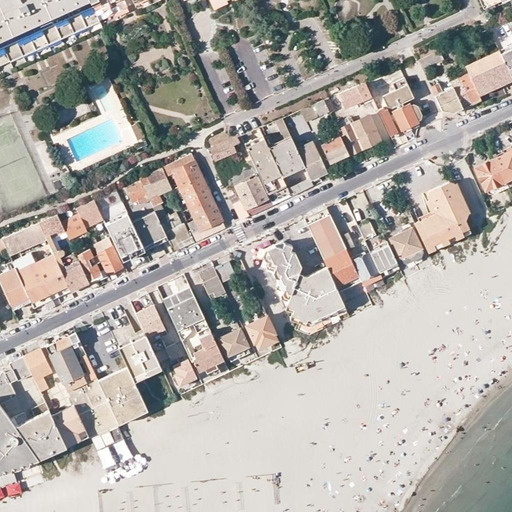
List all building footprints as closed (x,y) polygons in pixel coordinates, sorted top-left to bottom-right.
[(0,0),(0,64),(99,20),(96,14),(89,0),(0,0)] [(89,0),(96,14),(104,11),(106,15),(112,12),(110,8),(118,4),(120,8),(126,5),(123,0),(132,0),(133,2),(138,0),(89,0)] [(209,0),(214,9),(232,0),(209,0)] [(511,18),(497,25),(500,32),(511,26),(511,18)] [(267,28),(275,33),(280,26),(273,21),(267,28)] [(507,50),(511,47),(511,43),(498,50),(500,53),(507,50)] [(511,47),(507,50),(500,53),(500,54),(510,75),(511,77),(511,75),(511,47)] [(467,70),(500,54),(500,53),(498,50),(498,49),(464,65),(467,70)] [(418,59),(421,67),(435,61),(431,54),(418,59)] [(510,75),(500,54),(467,70),(468,73),(476,90),(510,75)] [(476,90),(468,73),(449,81),(452,86),(442,91),(438,83),(430,86),(441,109),(442,110),(445,110),(448,110),(450,111),(452,112),(480,99),(479,96),(476,90)] [(510,75),(476,90),(479,96),(511,79),(511,77),(510,75)] [(418,119),(420,118),(421,115),(417,105),(413,104),(412,104),(411,104),(409,100),(414,98),(412,96),(407,83),(403,76),(391,82),(394,89),(381,95),(386,105),(389,106),(391,109),(401,130),(420,122),(418,119)] [(337,93),(344,107),(361,99),(371,95),(364,81),(337,93)] [(373,100),(371,95),(361,99),(364,104),(373,100)] [(323,99),(328,111),(333,109),(327,97),(323,99)] [(313,103),(318,116),(328,111),(323,99),(313,103)] [(317,116),(311,104),(300,109),(306,121),(317,116)] [(377,109),(389,135),(397,132),(386,109),(382,111),(381,107),(377,109)] [(338,129),(350,154),(380,139),(368,115),(353,122),(350,116),(344,120),(346,125),(338,129)] [(284,117),(273,122),(281,141),(292,137),(284,117)] [(320,143),(329,164),(349,156),(337,129),(334,130),(335,133),(329,136),(330,139),(327,140),(326,138),(323,139),(324,142),(320,143)] [(140,130),(134,132),(140,146),(147,143),(140,130)] [(251,159),(269,197),(287,188),(281,177),(279,173),(268,148),(262,134),(243,143),(251,159)] [(210,148),(214,158),(235,149),(232,145),(236,143),(242,140),(241,138),(240,135),(210,148)] [(268,148),(279,173),(302,163),(297,152),(295,148),(291,138),(268,148)] [(236,143),(245,162),(250,160),(251,159),(243,143),(242,140),(236,143)] [(304,166),(309,178),(309,179),(325,171),(313,144),(308,146),(306,142),(300,145),(302,149),(297,152),(302,163),(304,166)] [(494,157),(505,181),(511,177),(511,149),(510,146),(502,149),(503,153),(496,156),(495,153),(492,154),(494,157)] [(171,174),(193,220),(187,223),(192,233),(220,220),(190,154),(161,168),(165,177),(171,174)] [(505,181),(494,157),(475,167),(486,189),(487,189),(505,181)] [(232,184),(244,209),(246,208),(249,215),(272,204),(271,201),(269,197),(268,198),(250,160),(245,162),(247,167),(240,170),(241,172),(227,178),(230,185),(232,184)] [(279,173),(281,177),(304,166),(302,163),(279,173)] [(167,240),(172,251),(180,247),(178,242),(190,237),(183,223),(173,228),(169,218),(170,218),(168,213),(165,214),(160,203),(162,202),(158,193),(152,196),(149,190),(153,189),(150,183),(156,181),(158,186),(159,189),(168,184),(165,177),(161,168),(138,178),(140,182),(149,201),(153,210),(155,213),(165,234),(167,240)] [(287,188),(290,196),(302,190),(313,185),(309,179),(309,178),(287,188)] [(413,223),(425,248),(468,228),(466,219),(467,213),(460,211),(462,204),(455,201),(457,193),(450,190),(452,183),(448,181),(428,190),(426,195),(428,199),(425,201),(430,212),(433,211),(434,213),(413,223)] [(490,195),(507,187),(505,181),(487,189),(490,195)] [(125,188),(131,201),(137,198),(138,200),(140,205),(149,201),(140,182),(125,188)] [(269,197),(271,201),(281,197),(289,193),(287,188),(269,197)] [(78,214),(85,228),(102,220),(100,215),(93,199),(75,208),(78,214)] [(304,218),(307,224),(329,214),(326,207),(315,213),(304,218)] [(131,221),(132,224),(155,213),(153,210),(131,221)] [(132,224),(142,245),(165,234),(155,213),(132,224)] [(38,222),(44,235),(62,227),(59,222),(56,214),(38,222)] [(64,232),(67,239),(86,231),(85,228),(78,214),(59,222),(62,227),(64,232)] [(326,267),(337,291),(360,281),(351,261),(349,258),(346,250),(339,236),(329,214),(307,224),(326,267)] [(106,226),(120,258),(142,248),(128,216),(106,226)] [(374,235),(368,221),(357,226),(362,238),(368,235),(369,237),(374,235)] [(6,249),(9,255),(45,239),(44,235),(38,222),(1,238),(6,249)] [(45,239),(52,253),(56,251),(51,238),(64,232),(62,227),(44,235),(45,239)] [(389,238),(401,261),(406,262),(420,256),(422,251),(411,228),(389,238)] [(468,228),(425,248),(427,253),(470,233),(468,228)] [(339,236),(346,250),(354,247),(347,232),(339,236)] [(142,245),(144,250),(167,240),(165,234),(142,245)] [(374,250),(387,243),(386,240),(372,247),(374,250)] [(280,297),(295,330),(308,334),(348,316),(337,291),(326,267),(305,276),(300,287),(293,284),(297,273),(300,265),(290,245),(283,243),(281,247),(274,245),(264,249),(262,255),(264,260),(267,261),(266,267),(272,270),(272,272),(277,282),(275,288),(282,291),(280,297)] [(369,252),(378,272),(388,267),(391,273),(400,269),(387,243),(374,250),(369,252)] [(93,245),(107,274),(122,267),(112,246),(100,252),(96,244),(93,245)] [(74,253),(88,282),(96,278),(94,274),(99,272),(88,249),(87,250),(85,247),(81,247),(76,250),(74,253)] [(142,248),(120,258),(123,264),(145,254),(142,248)] [(52,253),(69,290),(88,282),(74,253),(61,259),(60,256),(61,255),(62,255),(63,254),(64,253),(65,252),(65,251),(64,250),(63,249),(62,249),(61,249),(60,249),(56,251),(52,253)] [(349,258),(351,261),(365,254),(363,251),(349,258)] [(360,281),(362,286),(381,277),(378,272),(369,252),(365,254),(351,261),(360,281)] [(15,268),(16,270),(34,262),(30,253),(12,262),(15,268)] [(34,262),(48,293),(54,291),(57,297),(70,291),(69,290),(52,253),(34,262)] [(213,268),(220,282),(234,275),(228,261),(213,268)] [(30,302),(33,308),(51,300),(48,293),(34,262),(16,270),(23,286),(30,302)] [(198,274),(208,295),(213,292),(215,297),(225,292),(220,282),(213,268),(213,267),(198,274)] [(388,267),(378,272),(381,277),(391,273),(388,267)] [(0,274),(0,284),(12,310),(30,302),(23,286),(16,270),(15,268),(0,274)] [(293,284),(300,287),(305,276),(297,273),(293,284)] [(189,286),(162,298),(166,307),(193,294),(189,286)] [(48,293),(51,300),(57,297),(54,291),(48,293)] [(193,294),(166,307),(181,340),(182,340),(190,330),(188,325),(192,323),(204,318),(193,294)] [(153,304),(135,313),(143,330),(145,334),(149,342),(166,334),(153,304)] [(245,324),(254,344),(256,343),(274,335),(275,334),(265,315),(245,324)] [(193,326),(196,332),(208,327),(204,320),(193,326)] [(217,335),(227,356),(229,356),(246,347),(248,347),(239,328),(221,337),(220,334),(217,335)] [(198,338),(211,332),(209,330),(197,335),(198,338)] [(78,414),(88,436),(118,424),(115,418),(99,383),(97,380),(74,332),(45,346),(73,404),(78,414)] [(193,359),(198,371),(204,369),(206,373),(217,368),(215,363),(223,359),(211,332),(198,338),(203,348),(193,353),(196,358),(193,359)] [(149,342),(145,334),(136,338),(117,347),(126,366),(134,362),(139,373),(159,364),(154,353),(150,345),(149,342)] [(274,335),(256,343),(259,349),(276,341),(274,335)] [(154,353),(165,348),(161,339),(150,345),(154,353)] [(246,347),(229,356),(231,361),(249,352),(246,347)] [(31,373),(40,392),(47,388),(42,375),(50,371),(40,348),(23,356),(31,373)] [(154,353),(158,362),(169,357),(165,348),(154,353)] [(11,369),(16,379),(17,379),(18,380),(19,379),(31,373),(23,356),(11,362),(10,362),(10,363),(9,364),(10,365),(11,369)] [(166,379),(173,395),(181,391),(178,386),(187,382),(195,379),(186,360),(173,366),(176,374),(166,379)] [(128,369),(133,381),(161,368),(159,364),(139,373),(134,362),(126,366),(128,369)] [(97,380),(99,383),(128,369),(126,366),(97,380)] [(4,373),(9,383),(16,379),(11,369),(4,373)] [(99,383),(115,418),(144,404),(133,381),(128,369),(99,383)] [(9,383),(4,373),(1,372),(0,373),(0,402),(15,396),(9,383)] [(190,387),(187,382),(178,386),(181,391),(190,387)] [(78,414),(73,404),(51,415),(55,425),(78,414)] [(115,418),(118,424),(147,410),(144,404),(115,418)] [(14,426),(38,459),(65,446),(55,425),(51,415),(48,410),(14,426)] [(0,471),(38,459),(14,426),(9,419),(5,412),(0,415),(0,471)] [(88,436),(78,414),(55,425),(65,446),(88,436)]
